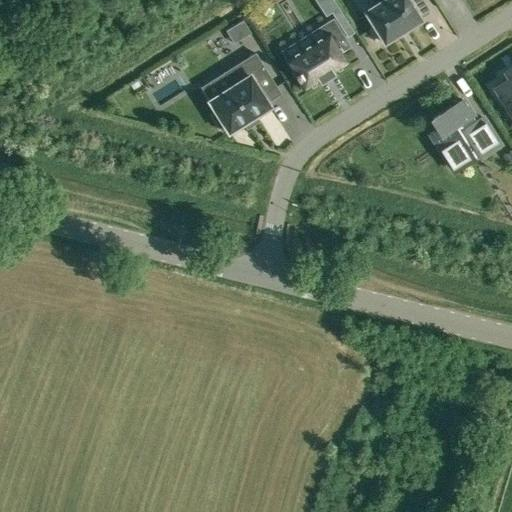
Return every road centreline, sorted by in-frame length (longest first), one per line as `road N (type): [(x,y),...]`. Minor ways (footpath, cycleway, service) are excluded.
road 1 (residential): [(511,17),(303,149),(281,191),(262,275)]
road 2 (unclassified): [(262,275),(0,210)]
road 3 (unclassified): [(511,337),(262,275)]
